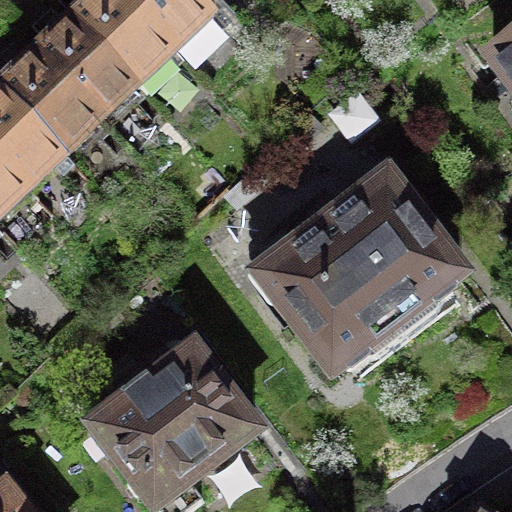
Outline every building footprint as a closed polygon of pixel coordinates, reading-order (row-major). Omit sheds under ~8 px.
[(125,0),(73,0),(79,6),(71,15),(140,88),(148,97),(172,74),(164,65),(177,54),(125,0)] [(125,0),(177,54),(214,18),(197,0),(125,0)] [(511,88),(511,0),(493,0),(454,29),(484,69),(493,62),(511,88)] [(43,41),(34,49),(104,123),(140,88),(71,15),(61,24),(51,13),(42,22),(33,30),(43,41)] [(0,85),(68,157),(104,123),(34,49),(25,58),(15,47),(6,56),(0,61),(0,67),(7,75),(0,81),(0,85)] [(0,158),(32,192),(68,157),(0,85),(0,158)] [(0,221),(32,192),(0,158),(0,221)] [(460,278),(387,181),(335,221),(326,208),(314,217),(303,226),(312,238),(260,278),(333,374),(339,370),(351,371),(366,360),(367,349),(427,303),(438,305),(453,293),(454,283),(460,278)] [(254,434),(193,354),(151,386),(147,381),(135,390),(123,399),(127,404),(93,429),(129,477),(127,487),(136,499),(147,500),(154,510),(155,510),(156,511),(192,511),(202,504),(187,485),(254,434)] [(0,511),(21,511),(5,491),(0,495),(0,511)]
